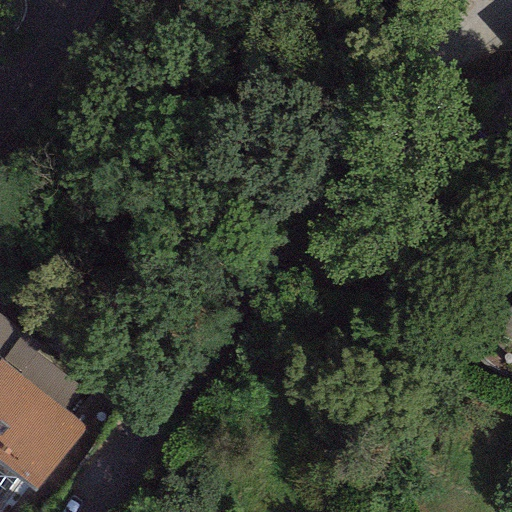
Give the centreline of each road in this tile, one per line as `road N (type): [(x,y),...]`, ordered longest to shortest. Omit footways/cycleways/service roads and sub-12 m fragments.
road 1 (unknown): [(174,431),(336,199),(434,101),(511,41)]
road 2 (residential): [(0,106),(87,0)]
